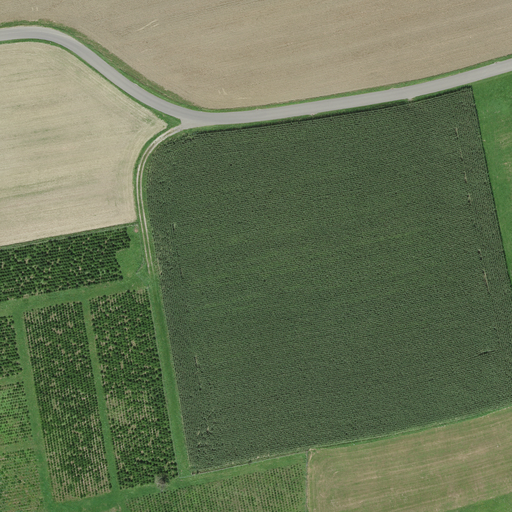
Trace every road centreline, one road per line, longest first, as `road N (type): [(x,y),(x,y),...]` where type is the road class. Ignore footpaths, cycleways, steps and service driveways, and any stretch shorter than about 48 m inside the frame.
road 1 (track): [(202,119),(147,152),(139,197),(195,477),(511,408)]
road 2 (unclassified): [(511,65),(405,93),(202,119),(145,98),(58,37),(0,35)]
